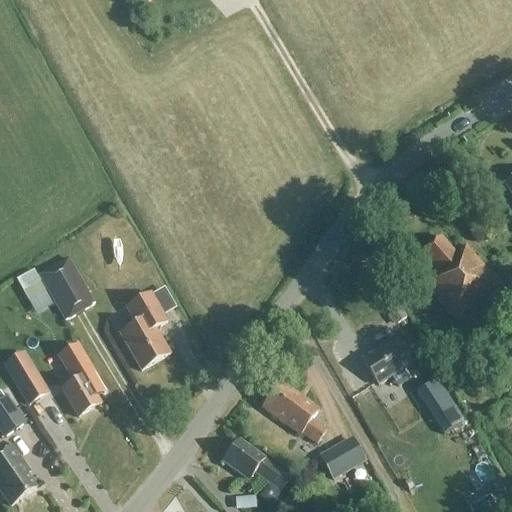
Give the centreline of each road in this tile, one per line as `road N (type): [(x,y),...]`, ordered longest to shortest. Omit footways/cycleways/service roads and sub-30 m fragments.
road 1 (unclassified): [(138,511),(372,194),(455,129)]
road 2 (track): [(282,311),(399,511)]
road 3 (track): [(372,194),(246,0)]
